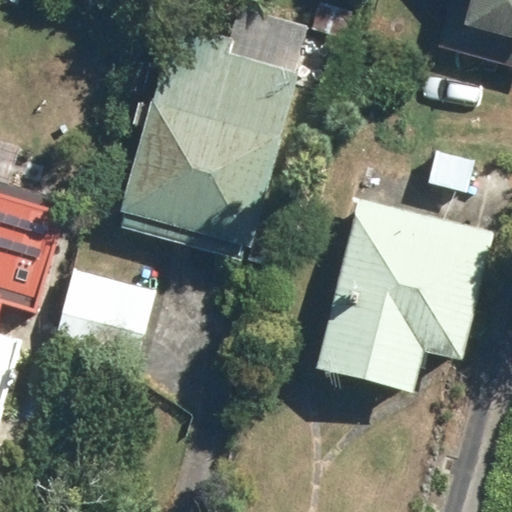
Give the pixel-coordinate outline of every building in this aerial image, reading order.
[(511,0),(464,0),(449,53),(511,70),(511,0)] [(113,37),(36,19),(4,156),(50,167),(44,192),(75,199),(113,37)] [(312,78),(177,39),(122,231),(257,269),(312,78)] [(478,154),(433,146),(425,193),(470,201),(478,154)] [(509,232),(370,200),(329,372),(433,396),(442,357),(477,365),(509,232)] [(140,285),(80,265),(66,351),(197,415),(229,344),(223,281),(152,262),(140,285)] [(0,466),(31,358),(0,348),(0,466)]
